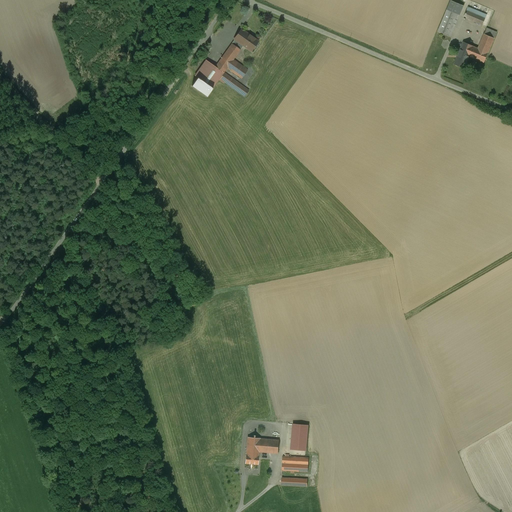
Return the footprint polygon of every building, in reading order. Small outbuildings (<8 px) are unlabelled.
[(487,15),(468,7),(464,17),(482,25),(487,15)] [(457,14),(447,10),(438,31),(448,36),(457,14)] [(486,28),(478,48),(463,42),(459,51),(470,55),(469,56),(484,63),(497,33),(486,28)] [(258,41),(241,29),(234,39),(243,46),(251,51),(258,41)] [(243,46),(234,40),(233,41),(234,41),(232,44),(240,50),(243,46)] [(232,44),(215,67),(223,73),(233,60),(240,50),(232,44)] [(470,55),(459,51),(454,64),(464,68),(469,56),(470,55)] [(247,70),(233,60),(227,68),(241,78),(247,70)] [(215,67),(208,62),(197,78),(212,88),(218,80),(219,79),(223,73),(215,67)] [(249,91),(223,73),(219,79),(224,82),(244,97),(249,91)] [(212,88),(197,78),(191,86),(206,97),(212,88)] [(292,449),(309,450),(311,424),(294,422),(292,449)] [(260,438),(247,437),(246,454),(258,455),(259,452),(260,438)] [(279,440),(260,439),(260,438),(259,452),(278,453),(279,440)] [(246,454),(245,463),(258,464),(259,455),(258,455),(246,454)] [(285,456),(283,456),(282,470),(308,472),(309,458),(289,457),(285,456)] [(307,479),(282,478),(281,485),(307,486),(307,479)]
